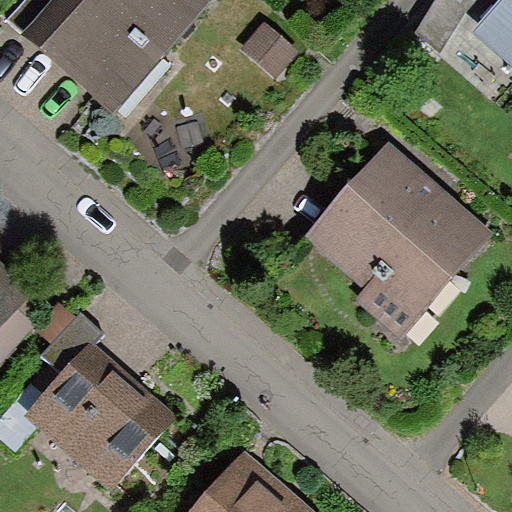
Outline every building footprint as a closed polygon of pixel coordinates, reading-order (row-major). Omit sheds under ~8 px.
[(208,0),(53,0),(22,37),(113,114),(208,0)] [(482,23),(501,0),(437,0),(416,35),(440,54),(467,11),(482,23)] [(511,0),(501,0),(482,23),(473,34),(511,66),(511,0)] [(286,55),(255,29),(235,52),(266,78),(286,55)] [(385,144),(303,241),(361,289),(353,299),(400,339),(490,232),(385,144)] [(0,367),(37,326),(19,310),(33,294),(0,264),(0,367)] [(76,321),(60,308),(39,331),(56,346),(46,356),(64,372),(26,415),(112,492),(180,416),(100,345),(108,336),(83,314),(76,321)] [(316,511),(244,449),(190,511),(316,511)]
